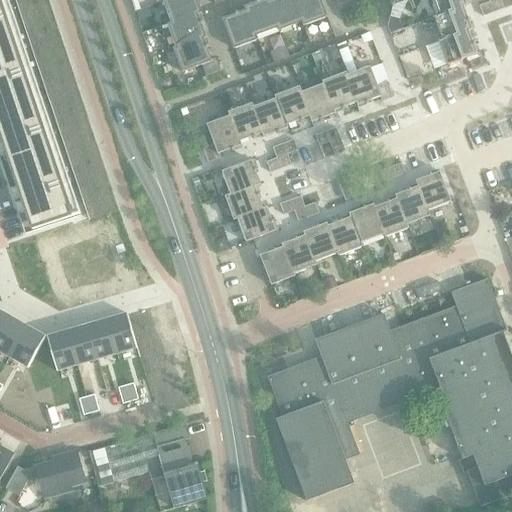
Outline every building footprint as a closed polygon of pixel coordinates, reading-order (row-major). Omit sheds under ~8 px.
[(0,0),(0,160),(25,235),(87,214),(15,0),(0,0)] [(164,0),(173,22),(174,23),(199,13),(199,14),(203,13),(197,0),(164,0)] [(246,9),(246,11),(247,11),(257,37),(258,36),(278,29),(278,28),(268,3),(269,2),(268,0),(261,3),(261,1),(257,3),(258,4),(246,9)] [(275,0),(269,2),(268,3),(278,28),(278,29),(279,32),(302,23),(303,23),(294,0),(275,0)] [(294,0),(303,23),(302,23),(303,26),(327,17),(320,0),(294,0)] [(430,0),(437,16),(463,6),(464,7),(468,6),(465,0),(430,0)] [(483,17),(504,9),(500,0),(488,0),(490,2),(479,6),(483,17)] [(433,17),(442,40),(442,41),(468,30),(469,31),(472,30),(464,7),(463,6),(437,16),(433,17)] [(259,40),(258,36),(257,37),(247,11),(246,11),(239,14),(239,12),(236,13),(236,15),(224,20),(235,49),(259,40)] [(168,24),(177,47),(204,37),(204,38),(208,37),(203,24),(205,23),(204,20),(202,21),(199,14),(199,13),(174,23),(173,22),(168,24)] [(390,17),(387,27),(390,34),(403,29),(399,20),(390,17)] [(403,29),(390,34),(398,57),(421,49),(418,41),(411,43),(406,28),(403,29)] [(477,53),(469,31),(468,30),(442,41),(442,40),(438,41),(447,66),(467,59),(471,69),(486,64),(481,52),(477,53)] [(206,44),(204,38),(204,37),(177,47),(175,48),(184,72),(202,65),(206,76),(221,71),(217,60),(213,61),(208,48),(209,47),(208,44),(206,44)] [(348,75),(346,76),(357,102),(356,102),(357,105),(380,97),(382,101),(395,96),(389,82),(377,86),(370,67),(358,72),(346,42),(337,45),(341,57),(348,75)] [(328,49),(322,51),(326,63),(341,57),(337,45),(328,49)] [(285,46),(269,53),(273,63),(289,57),(285,46)] [(412,53),(398,58),(403,69),(416,65),(412,53)] [(322,81),(323,84),(323,83),(334,110),(356,102),(357,102),(346,76),(345,72),(322,81)] [(335,114),(334,110),(323,83),(323,84),(301,92),(310,116),(309,117),(311,122),(335,114)] [(275,96),(276,98),(287,125),(309,117),(310,116),(301,92),(299,87),(275,96)] [(276,98),(253,107),(263,133),(262,133),(263,137),(288,128),(287,125),(276,98)] [(228,112),(229,116),(230,116),(240,142),(241,141),(262,133),(263,133),(253,107),(252,103),(228,112)] [(242,145),(241,141),(240,142),(230,116),(229,116),(206,125),(214,144),(203,149),(208,163),(221,158),(219,154),(242,145)] [(334,153),(344,149),(337,128),(316,136),(320,147),(330,143),(334,153)] [(274,148),(278,158),(288,154),(299,150),(295,140),(274,148)] [(292,165),(288,154),(278,158),(266,162),(271,173),(292,165)] [(223,172),(231,194),(255,185),(256,187),(261,185),(252,161),(223,172)] [(384,183),(405,175),(401,164),(380,172),(384,183)] [(416,181),(418,187),(419,187),(428,211),(429,211),(451,202),(440,172),(416,181)] [(346,201),(366,193),(362,182),(352,186),(348,176),(338,180),(346,201)] [(235,221),(237,220),(237,219),(264,209),(264,208),(256,187),(255,185),(231,194),(225,196),(235,221)] [(395,196),(396,199),(397,199),(407,225),(430,216),(429,211),(428,211),(419,187),(418,187),(395,196)] [(302,197),(292,200),(296,211),(295,212),(299,222),(320,214),(316,204),(306,208),(302,197)] [(396,199),(375,208),(374,208),(384,234),(383,234),(385,238),(409,229),(407,225),(397,199),(396,199)] [(285,216),(295,212),(296,211),(292,200),(281,205),(285,216)] [(349,214),(350,217),(360,243),(361,243),(383,234),(384,234),(374,208),(375,208),(374,205),(349,214)] [(266,207),(264,208),(264,209),(237,219),(237,220),(246,242),(276,231),(266,207)] [(350,217),(328,226),(327,226),(337,252),(338,256),(362,247),(361,243),(360,243),(350,217)] [(303,232),(304,235),(305,235),(315,261),(316,261),(337,252),(327,226),(328,226),(327,223),(303,232)] [(281,244),(282,247),(293,274),(294,274),(317,265),(316,261),(315,261),(305,235),(304,235),(281,244)] [(224,237),(212,242),(217,254),(229,249),(224,237)] [(295,276),(294,274),(293,274),(282,247),(259,256),(271,286),(295,276)] [(334,278),(323,282),(327,291),(337,287),(334,278)] [(511,357),(503,334),(506,333),(487,281),(451,294),(456,307),(391,332),(384,315),(315,341),(321,357),(269,377),(283,416),(277,419),(297,474),(307,501),(354,484),(345,459),(359,454),(346,420),(406,397),(408,401),(436,391),(439,398),(462,460),(467,472),(480,507),(511,495),(511,357)] [(0,311),(0,333),(9,317),(0,311)] [(127,314),(106,320),(116,355),(137,349),(127,314)] [(9,317),(0,333),(0,352),(9,358),(27,327),(9,317)] [(106,320),(87,326),(97,360),(116,355),(106,320)] [(87,326),(67,331),(77,366),(97,360),(87,326)] [(27,327),(9,358),(28,369),(46,338),(27,327)] [(67,331),(47,337),(57,372),(77,366),(67,331)] [(133,384),(126,386),(130,402),(138,400),(133,384)] [(126,386),(118,388),(123,405),(130,402),(126,386)] [(94,395),(87,397),(91,414),(99,412),(94,395)] [(87,397),(79,400),(84,416),(91,414),(87,397)] [(184,426),(153,435),(153,436),(159,456),(174,510),(206,500),(201,484),(205,483),(203,473),(198,474),(195,463),(193,464),(185,441),(188,440),(184,426)] [(153,435),(92,453),(102,486),(149,472),(148,471),(145,460),(147,460),(158,457),(159,456),(153,436),(153,435)] [(0,477),(12,457),(0,449),(0,477)] [(61,490),(84,484),(74,452),(51,459),(52,463),(23,472),(16,468),(4,489),(18,497),(26,482),(38,479),(44,499),(62,494),(61,490)] [(427,506),(429,511),(446,511),(447,511),(442,501),(427,506)]
